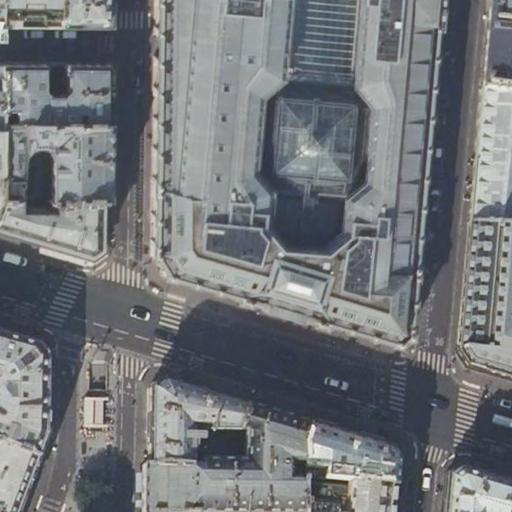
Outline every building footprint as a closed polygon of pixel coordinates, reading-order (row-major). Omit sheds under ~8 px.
[(30,25),(58,26),(58,0),(0,0),(1,25),(30,25)] [(111,0),(58,0),(58,26),(81,26),(110,26),(111,25),(111,0)] [(407,333),(409,334),(415,275),(420,209),(426,141),(432,73),(438,9),(438,0),(153,0),(152,68),(152,136),(151,203),(150,256),(152,256),(162,273),(162,276),(214,290),(236,296),(234,299),(249,303),(250,301),(261,304),(260,306),(271,309),(271,307),(281,309),(279,312),(299,318),(301,315),(311,318),(310,321),(325,325),(326,322),(353,329),(399,342),(400,340),(407,333)] [(511,0),(488,0),(483,56),(480,91),(511,95),(511,0)] [(47,64),(0,64),(0,82),(0,122),(109,123),(109,95),(110,67),(108,65),(62,64),(62,66),(64,67),(64,83),(68,90),(61,96),(63,99),(44,99),(39,92),(43,66),(47,66),(47,64)] [(511,95),(480,91),(474,157),(468,224),(511,229),(511,95)] [(109,160),(109,123),(0,122),(0,196),(37,197),(50,198),(103,199),(108,199),(109,160)] [(89,256),(101,247),(102,243),(102,230),(103,199),(50,198),(50,206),(37,206),(37,197),(0,196),(0,230),(44,243),(85,255),(89,256)] [(462,288),(456,350),(511,356),(511,229),(468,224),(462,288)] [(83,262),(85,255),(44,243),(42,250),(83,262)] [(8,336),(0,333),(0,445),(36,460),(45,435),(45,407),(45,398),(46,363),(46,356),(37,345),(31,343),(8,336)] [(511,380),(511,356),(456,350),(456,354),(460,360),(465,367),(511,380)] [(148,424),(147,467),(244,465),(245,406),(204,395),(161,382),(149,391),(148,424)] [(142,511),(302,511),(302,479),(301,448),(307,424),(276,415),(245,406),(244,465),(147,467),(143,467),(142,511)] [(346,436),(307,424),(301,448),(302,479),(325,481),(325,470),(329,470),(329,476),(339,477),(339,482),(394,486),(397,461),(388,448),(387,448),(355,438),(346,436)] [(0,511),(16,511),(23,494),(36,460),(0,445),(0,511)] [(442,511),(511,511),(511,485),(496,480),(458,469),(445,477),(442,511)] [(392,511),(394,486),(339,482),(325,481),(302,479),(302,511),(392,511)]
